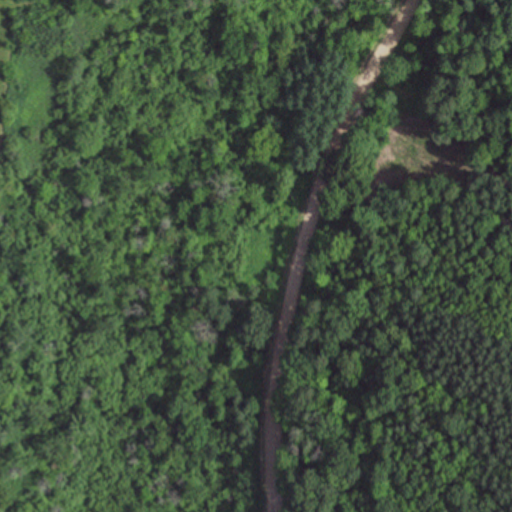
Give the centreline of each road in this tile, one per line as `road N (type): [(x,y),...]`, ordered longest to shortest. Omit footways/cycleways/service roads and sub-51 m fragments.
road 1 (residential): [(275,511),(274,383),(311,207)]
road 2 (residential): [(311,207),(340,123),(408,0)]
